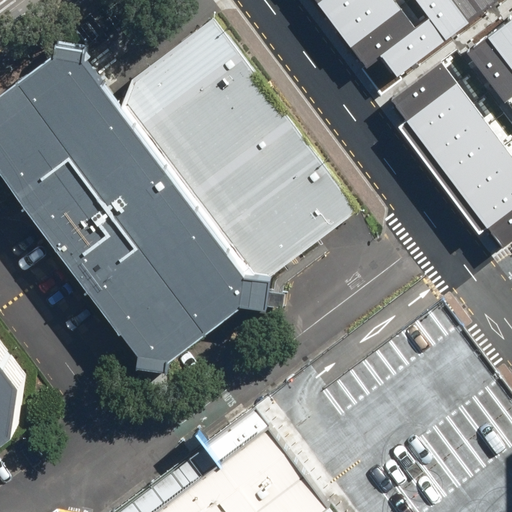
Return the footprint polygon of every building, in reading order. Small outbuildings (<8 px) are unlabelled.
[(315,0),(368,71),(383,61),(397,77),(500,0),(416,0),(429,18),(414,29),(392,0),(315,0)] [(56,52),(0,92),(0,165),(130,356),(164,360),(232,307),(235,278),(263,281),(362,206),(216,14),(133,76),(123,103),(95,68),(86,56),(56,52)] [(511,17),(466,52),(502,99),(511,91),(511,17)] [(389,101),(499,247),(511,237),(511,153),(443,61),(389,101)] [(511,511),(511,393),(476,346),(432,288),(422,275),(252,403),(334,511),(511,511)] [(334,511),(252,403),(105,511),(334,511)]
